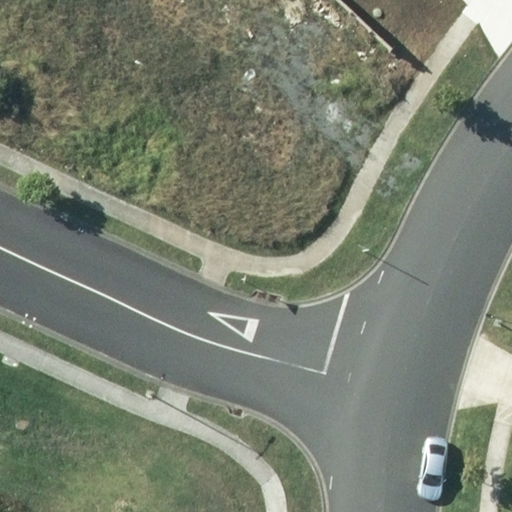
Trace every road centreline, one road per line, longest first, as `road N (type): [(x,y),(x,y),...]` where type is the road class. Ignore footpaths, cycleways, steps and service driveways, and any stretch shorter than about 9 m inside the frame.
road 1 (residential): [(366,387),(163,324),(0,250)]
road 2 (tertiary): [(511,120),(421,251),(366,387)]
road 3 (tertiary): [(366,387),(371,511)]
